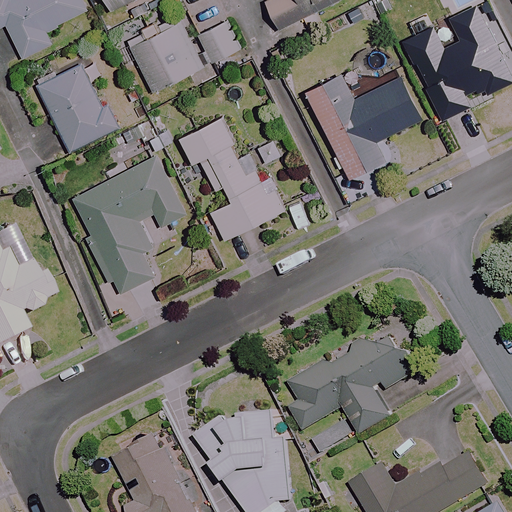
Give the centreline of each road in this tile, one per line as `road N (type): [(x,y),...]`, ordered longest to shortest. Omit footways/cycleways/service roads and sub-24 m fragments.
road 1 (residential): [(420,216),(55,402),(29,437),(51,511)]
road 2 (unknown): [(0,100),(115,371)]
road 3 (residential): [(511,372),(420,216)]
